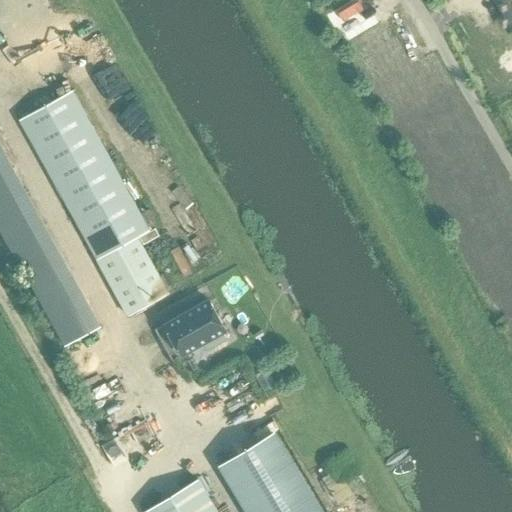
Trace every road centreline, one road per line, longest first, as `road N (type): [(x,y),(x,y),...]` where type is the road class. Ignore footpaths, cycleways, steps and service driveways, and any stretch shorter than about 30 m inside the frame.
road 1 (track): [(0,298),(121,510)]
road 2 (residential): [(511,169),(413,0)]
